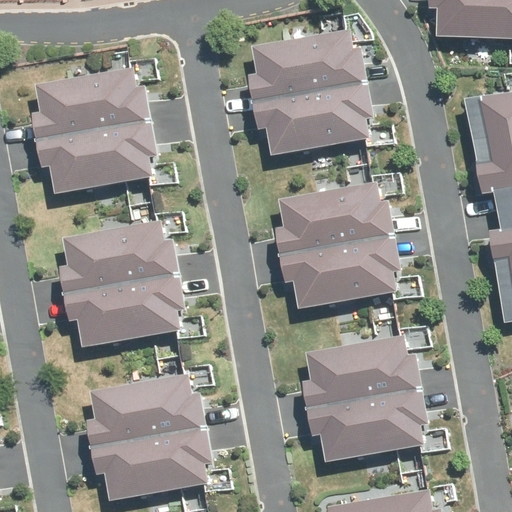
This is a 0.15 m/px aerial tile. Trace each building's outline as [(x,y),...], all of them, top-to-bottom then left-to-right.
[(511,0),(427,0),(426,10),(442,12),(440,32),(511,37),(511,0)] [(367,31),(261,48),(264,71),(249,74),(261,145),(276,142),(279,162),(386,145),(367,31)] [(147,74),(49,90),(52,113),(37,115),(49,186),(64,184),(67,204),(167,188),(163,163),(170,162),(158,91),(150,93),(147,74)] [(511,317),(511,83),(456,94),(472,179),(482,177),(491,220),(481,222),(499,320),(511,317)] [(395,184),(288,202),(292,225),(277,227),(288,298),(303,296),(307,316),(413,299),(395,184)] [(183,225),(84,241),(88,264),(73,267),(84,338),(100,335),(103,355),(203,339),(199,315),(205,314),(194,242),(186,244),(183,225)] [(424,342),(318,359),(321,382),(306,384),(317,455),(333,453),(336,473),(443,456),(424,342)] [(213,378),(115,394),(119,417),(103,419),(115,490),(130,488),(134,508),(233,492),(229,467),(236,466),(224,395),(216,397),(213,378)] [(0,511),(13,511),(13,506),(19,505),(8,434),(0,434),(0,511)] [(450,511),(446,484),(335,503),(336,511),(450,511)]
